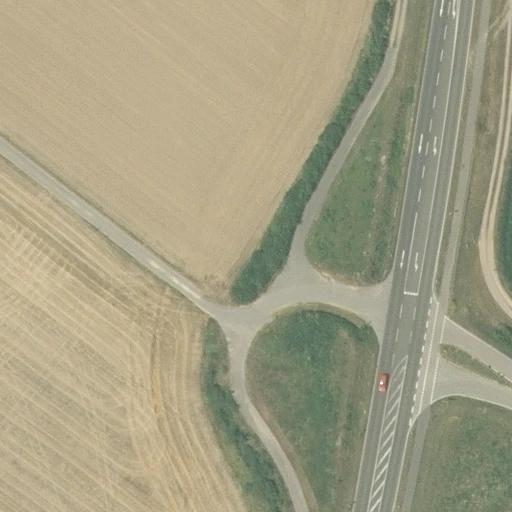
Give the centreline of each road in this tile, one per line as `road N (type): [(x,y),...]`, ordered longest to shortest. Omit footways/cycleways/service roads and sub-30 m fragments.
road 1 (track): [(412,344),(307,320),(238,360),(229,403),(235,432),(284,511)]
road 2 (secondary): [(412,344),(461,0)]
road 3 (track): [(410,0),(398,91),(304,267),(307,320)]
road 4 (track): [(238,360),(0,179)]
road 5 (track): [(511,339),(497,316),(491,278),(511,139)]
road 6 (secondary): [(383,511),(404,392)]
